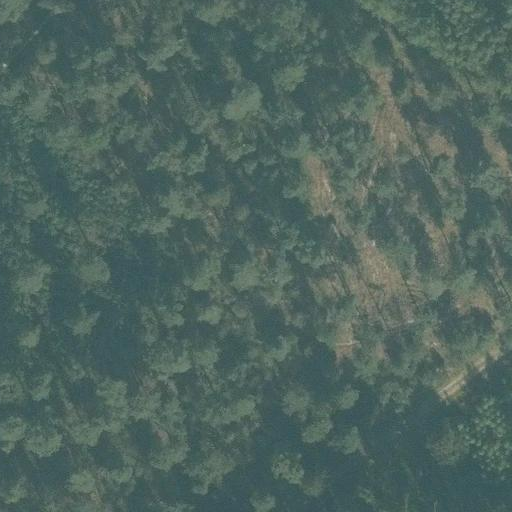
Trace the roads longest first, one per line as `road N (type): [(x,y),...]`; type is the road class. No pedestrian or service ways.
road 1 (track): [(511,345),(288,511)]
road 2 (track): [(511,92),(356,0)]
road 3 (track): [(511,493),(400,428)]
